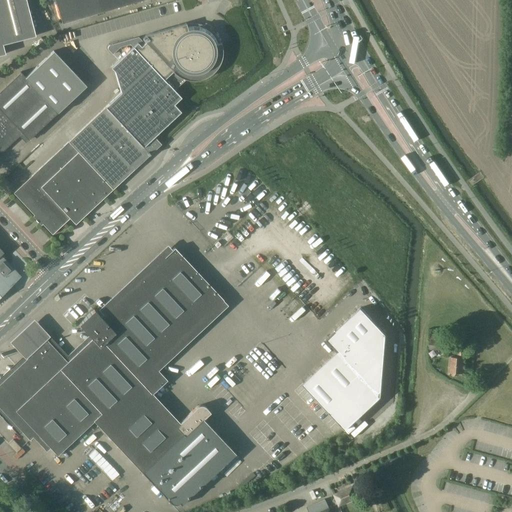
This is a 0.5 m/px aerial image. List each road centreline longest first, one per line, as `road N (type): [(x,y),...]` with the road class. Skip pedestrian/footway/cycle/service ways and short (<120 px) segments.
road 1 (primary): [(511,275),(450,196),(353,45)]
road 2 (primary): [(344,66),(440,205),(511,287)]
road 3 (unclassified): [(245,511),(432,431),(480,388)]
road 4 (primary): [(332,46),(229,114),(167,179)]
road 5 (primary): [(167,179),(344,66)]
road 6 (unknown): [(265,463),(195,372),(252,300)]
road 7 (unknown): [(43,302),(59,311),(73,305),(151,237),(166,211)]
road 8 (primary): [(54,276),(167,179)]
road 9 (unknown): [(331,440),(287,388),(255,422),(241,424)]
